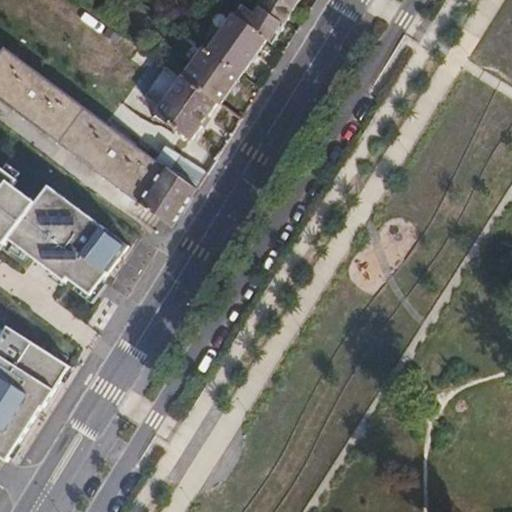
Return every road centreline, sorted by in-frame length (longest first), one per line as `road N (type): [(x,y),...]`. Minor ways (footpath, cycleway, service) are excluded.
road 1 (secondary): [(32,511),(350,0)]
road 2 (unknown): [(184,265),(0,120)]
